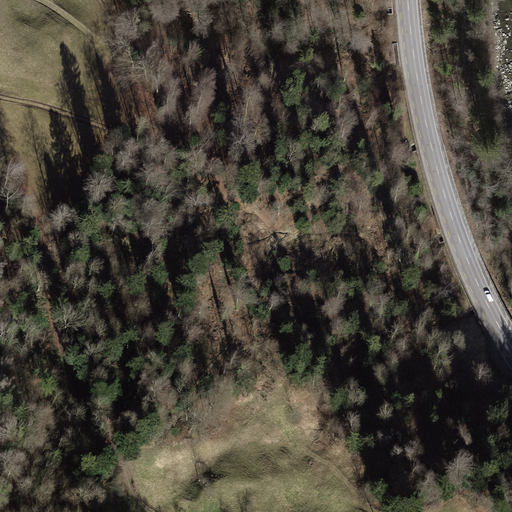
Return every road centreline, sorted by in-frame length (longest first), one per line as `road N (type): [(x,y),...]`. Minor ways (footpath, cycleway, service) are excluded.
road 1 (track): [(0,161),(28,202),(58,345),(94,402),(127,489),(147,511)]
road 2 (tertiary): [(511,355),(446,208),(404,0)]
road 3 (track): [(0,96),(129,133),(150,127),(154,116),(124,66),(101,0)]
road 4 (track): [(474,128),(462,0)]
